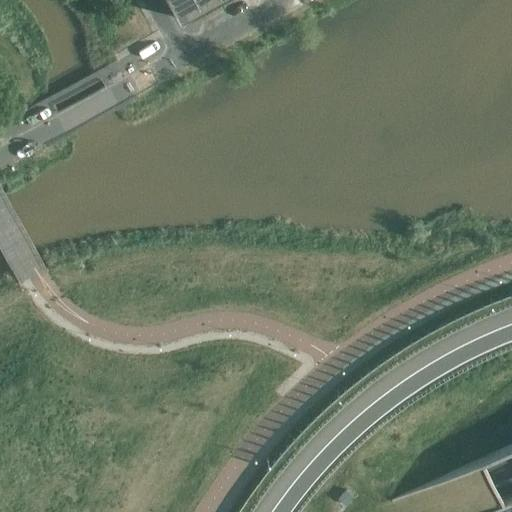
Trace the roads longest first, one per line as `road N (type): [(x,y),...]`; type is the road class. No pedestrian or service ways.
road 1 (motorway): [(511,334),(449,362),(376,412),(280,511)]
road 2 (residential): [(0,157),(185,55)]
